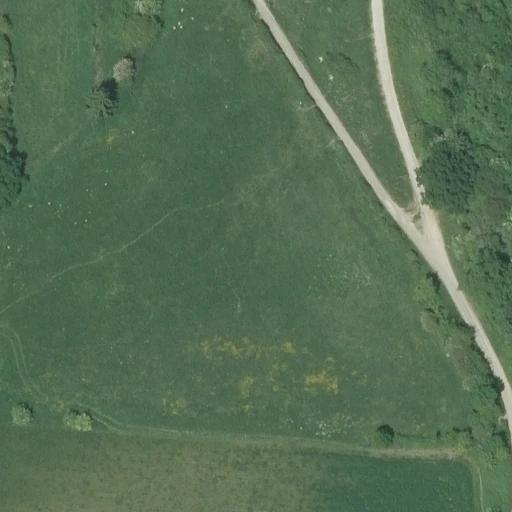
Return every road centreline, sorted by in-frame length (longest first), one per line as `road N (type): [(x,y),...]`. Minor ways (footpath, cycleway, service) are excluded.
road 1 (track): [(440,266),(375,186),(257,0)]
road 2 (track): [(377,0),(391,103),(440,266)]
road 3 (track): [(505,390),(440,266)]
